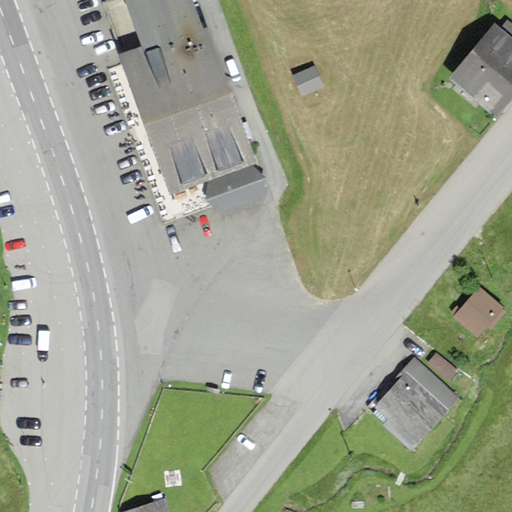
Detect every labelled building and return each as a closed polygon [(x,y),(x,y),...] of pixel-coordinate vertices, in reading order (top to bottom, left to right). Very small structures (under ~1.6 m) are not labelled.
[(201,35),(188,0),(128,0),(146,53),(125,61),(171,195),(253,167),(208,33),(201,35)] [(511,39),(494,25),(449,81),(497,119),(511,101),(511,39)] [(292,76),(302,97),(324,87),(315,66),(292,76)] [(480,290),(455,317),(477,337),(502,309),(480,290)] [(456,399),(416,360),(400,377),(404,381),(377,409),(413,444),(456,399)] [(165,511),(163,503),(131,511),(165,511)]
